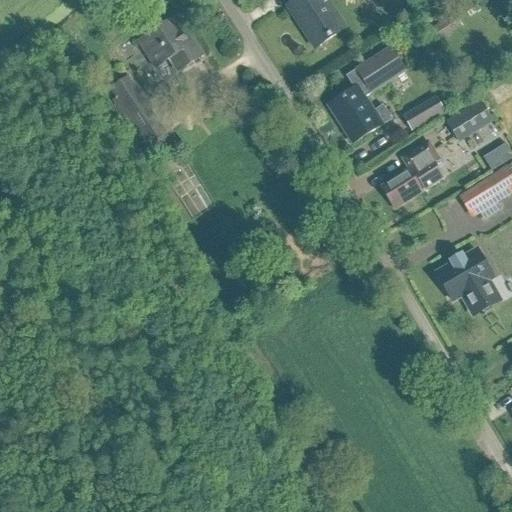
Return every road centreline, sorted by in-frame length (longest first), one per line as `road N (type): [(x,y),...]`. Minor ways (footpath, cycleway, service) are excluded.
road 1 (unclassified): [(511,477),(224,0)]
road 2 (unknown): [(0,186),(119,249),(220,326),(339,511)]
